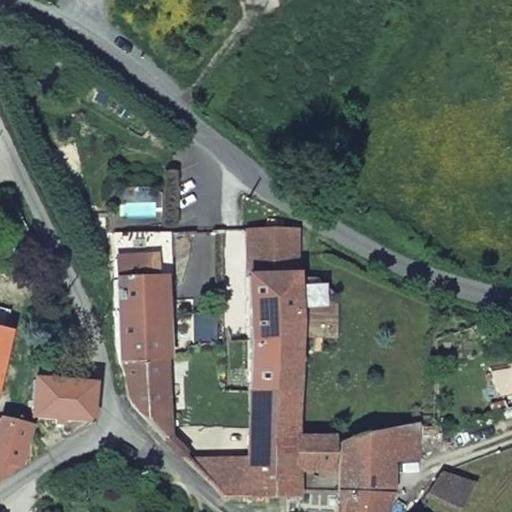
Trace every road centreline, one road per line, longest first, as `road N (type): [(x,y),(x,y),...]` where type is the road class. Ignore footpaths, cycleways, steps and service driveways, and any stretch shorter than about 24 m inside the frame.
road 1 (residential): [(511,301),(465,291),(335,232),(89,46),(1,0)]
road 2 (residential): [(0,133),(108,366),(108,427)]
road 3 (residential): [(108,427),(0,509)]
road 4 (residential): [(108,427),(215,503)]
